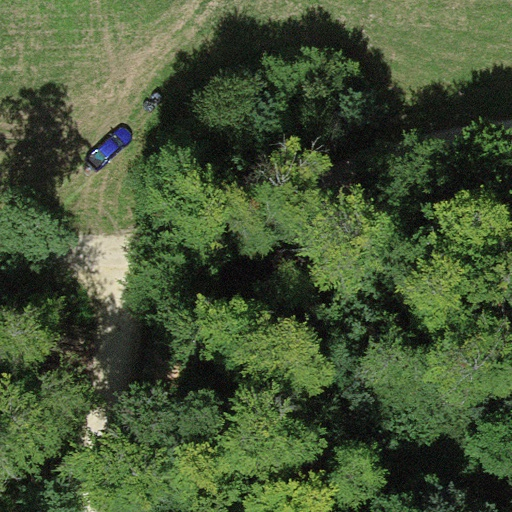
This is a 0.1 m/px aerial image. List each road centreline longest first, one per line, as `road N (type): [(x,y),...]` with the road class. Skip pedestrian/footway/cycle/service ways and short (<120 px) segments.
road 1 (track): [(511,138),(453,146),(143,238),(0,236)]
road 2 (track): [(68,511),(143,238)]
